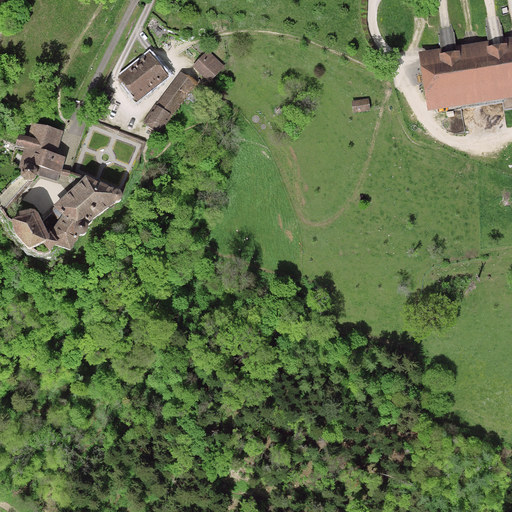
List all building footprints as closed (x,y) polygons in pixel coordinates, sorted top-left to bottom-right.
[(511,37),(419,52),(428,111),(511,98),(511,37)] [(207,84),(223,69),(207,52),(192,67),(207,84)] [(134,103),(169,77),(152,55),(118,80),(134,103)] [(158,133),(193,84),(178,74),(143,124),(158,133)] [(367,100),(354,102),(355,111),(368,109),(367,100)] [(35,173),(35,177),(38,175),(58,180),(59,173),(62,158),(52,156),(59,131),(33,124),(29,140),(17,137),(14,147),(27,151),(22,169),(23,170),(25,168),(27,167),(31,167),(34,170),(35,173)] [(21,172),(21,174),(21,178),(24,181),(27,182),(32,182),(35,179),(35,177),(35,173),(34,170),(31,167),(27,167),(25,168),(23,170),(21,172)] [(0,212),(27,182),(24,181),(21,178),(21,174),(6,187),(0,194),(0,212)] [(119,198),(117,196),(86,183),(56,209),(67,222),(76,232),(82,228),(84,228),(113,203),(116,204),(118,202),(119,201),(119,198)] [(49,250),(52,248),(52,245),(47,238),(44,240),(33,219),(26,218),(20,219),(14,222),(11,225),(10,228),(14,237),(26,252),(28,252),(36,258),(40,259),(42,259),(45,258),(48,256),(50,254),(50,252),(49,250)] [(84,231),(84,228),(82,228),(76,232),(67,222),(52,245),(52,248),(64,250),(68,254),(76,238),(80,238),(83,238),(85,237),(85,234),(84,231)]
